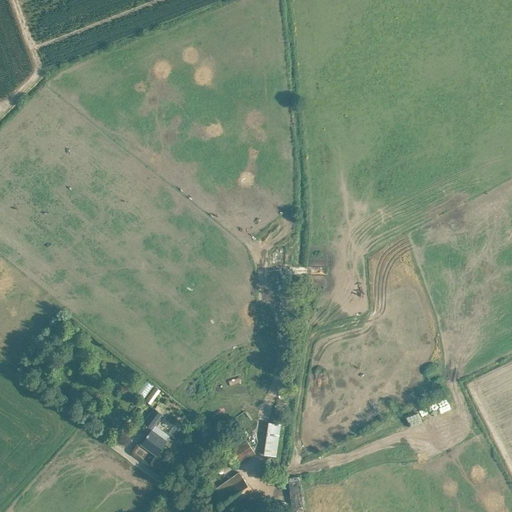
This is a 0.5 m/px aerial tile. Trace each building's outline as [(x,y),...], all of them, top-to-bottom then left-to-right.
[(316,261),(333,261),(333,250),(316,250),(316,261)] [(144,400),(148,404),(153,407),(156,403),(153,401),(162,389),(155,385),(144,400)] [(151,427),(161,413),(154,408),(144,422),(151,427)] [(264,454),(271,455),(277,456),(281,424),(276,423),(268,422),(264,454)] [(181,425),(173,437),(177,439),(185,428),(181,425)] [(147,436),(141,444),(156,455),(162,447),(165,444),(170,447),(174,441),(168,437),(166,440),(151,429),(147,436)] [(207,430),(198,436),(203,443),(212,437),(207,430)] [(255,453),(239,430),(214,447),(218,452),(211,456),(217,466),(229,457),(236,467),(255,453)] [(219,494),(215,497),(224,511),(253,491),(247,483),(240,473),(215,489),(219,494)] [(185,480),(181,484),(187,490),(191,486),(185,480)] [(299,498),(307,497),(306,489),(298,490),(299,498)]
